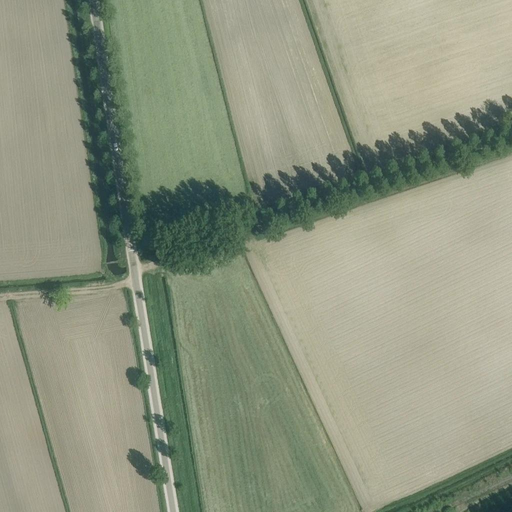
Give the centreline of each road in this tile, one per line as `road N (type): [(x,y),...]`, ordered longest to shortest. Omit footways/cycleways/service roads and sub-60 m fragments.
road 1 (track): [(511,138),(135,274),(129,283),(0,296)]
road 2 (unclassified): [(172,511),(94,0)]
